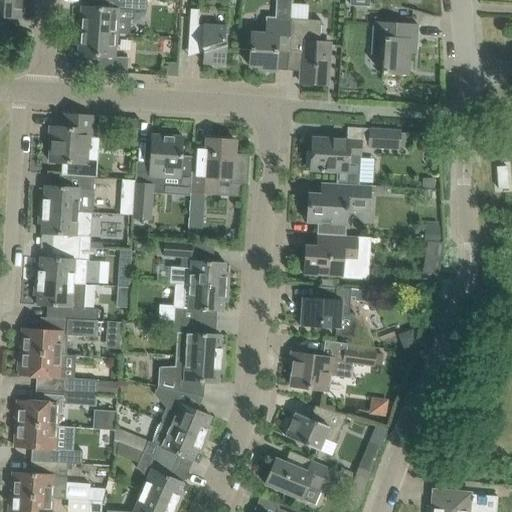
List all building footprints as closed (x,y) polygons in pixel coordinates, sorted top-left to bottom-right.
[(0,0),(0,18),(21,19),(22,0),(0,0)] [(78,17),(77,31),(117,33),(117,32),(129,33),(130,19),(132,16),(133,11),(146,11),(146,0),(124,0),(124,9),(118,9),(81,7),(80,17),(78,17)] [(290,26),(291,18),(292,2),(291,0),(276,0),(275,17),(267,17),(266,34),(251,33),(249,66),(259,67),(258,70),(275,71),(277,44),(288,45),(289,45),(290,26)] [(368,1),(364,0),(348,0),(348,8),(368,9),(368,1)] [(308,3),(292,2),(291,18),(290,26),(289,45),(288,45),(288,50),(303,51),(301,83),(327,85),(329,43),(320,42),(321,20),(308,19),(308,3)] [(200,10),(190,9),(189,24),(199,25),(200,10)] [(373,22),(371,50),(383,51),(382,74),(408,75),(410,53),(416,54),(417,24),(373,22)] [(226,26),(203,25),(201,48),(202,48),(203,52),(202,63),(225,65),(227,44),(225,42),(226,26)] [(117,33),(77,31),(76,45),(78,45),(78,55),(98,56),(97,72),(126,74),(127,57),(115,57),(117,33)] [(168,76),(176,76),(177,64),(168,63),(168,76)] [(62,163),(61,175),(94,177),(97,177),(100,137),(90,136),(91,116),(65,115),(64,128),(54,127),(54,137),(51,137),(50,162),(62,163)] [(129,132),(137,133),(137,119),(125,119),(124,126),(129,132)] [(400,132),(370,130),(369,146),(398,148),(399,147),(399,133),(400,132)] [(183,137),(151,135),(148,176),(178,178),(179,181),(182,184),(191,184),(192,166),(193,157),(182,156),(183,137)] [(247,185),(249,155),(234,154),(235,140),(207,138),(205,157),(193,157),(192,166),(191,184),(190,193),(217,194),(218,178),(231,179),(231,184),(247,185)] [(337,172),(336,184),(358,185),(361,141),(312,138),(311,154),(309,157),(309,165),(310,168),(310,170),(337,172)] [(506,166),(496,167),(498,189),(508,188),(506,166)] [(39,195),(38,209),(78,212),(92,213),(93,190),(94,177),(61,175),(59,175),(58,186),(45,186),(44,195),(39,195)] [(434,181),(421,180),(421,188),(433,189),(434,181)] [(152,184),(136,183),(134,207),(134,216),(133,219),(150,220),(152,184)] [(307,222),(319,222),(318,235),(322,235),(345,236),(347,210),(358,211),(358,206),(369,207),(370,193),(386,194),(387,187),(370,186),(358,185),(336,184),(335,195),(308,194),(307,222)] [(121,206),(121,215),(133,216),(134,216),(134,207),(121,206)] [(205,208),(189,207),(188,230),(203,231),(205,208)] [(78,212),(38,209),(37,224),(42,224),(41,233),(53,234),(53,246),(89,249),(90,237),(91,237),(92,213),(78,212)] [(424,228),(423,242),(426,242),(438,242),(439,229),(437,223),(425,222),(424,228)] [(345,236),(322,235),(321,247),(305,246),(303,274),(342,276),(343,260),(356,261),(358,237),(345,236)] [(438,242),(426,242),(424,254),(440,257),(442,243),(438,242)] [(163,255),(181,256),(191,257),(192,245),(164,243),(163,255)] [(34,266),(33,281),(85,284),(87,261),(89,261),(89,249),(53,246),(52,258),(40,257),(39,267),(34,266)] [(170,284),(175,284),(228,287),(229,273),(225,273),(225,263),(191,261),(190,267),(171,266),(170,284)] [(118,269),(117,286),(131,287),(132,270),(118,269)] [(322,279),(321,287),(334,288),(335,280),(322,279)] [(67,319),(85,320),(97,321),(98,309),(87,308),(83,308),(85,284),(33,281),(32,295),(37,295),(37,305),(57,306),(68,307),(67,319)] [(159,319),(173,320),(193,321),(194,309),(223,311),(223,301),(227,302),(228,287),(175,284),(174,305),(159,305),(159,319)] [(301,312),(300,326),(336,328),(335,335),(352,336),(353,327),(354,327),(354,314),(349,313),(350,297),(354,298),(354,301),(373,303),(374,290),(334,288),(321,287),(315,287),(315,298),(303,298),(303,297),(301,298),(302,299),(305,309),(301,310),(300,311),(301,312)] [(84,336),(85,320),(67,319),(66,335),(84,336)] [(193,321),(173,320),(172,333),(177,333),(175,356),(224,359),(224,345),(220,345),(221,335),(192,333),(193,321)] [(23,328),(22,352),(61,355),(62,331),(23,328)] [(323,375),(331,376),(350,378),(353,363),(373,366),(375,353),(345,349),(343,362),(333,361),(334,358),(291,353),(289,366),(292,366),(290,386),(321,390),(323,375)] [(61,355),(22,352),(20,376),(59,379),(61,355)] [(159,366),(157,386),(179,391),(179,381),(218,383),(219,373),(223,373),(224,359),(175,356),(175,365),(159,366)] [(63,378),(62,392),(97,393),(117,394),(117,382),(97,381),(97,380),(63,378)] [(118,391),(128,392),(129,381),(118,380),(118,391)] [(179,391),(157,386),(157,390),(155,390),(154,395),(165,408),(161,419),(162,419),(161,421),(206,440),(211,427),(208,425),(211,417),(196,410),(202,397),(179,391)] [(372,397),(369,413),(385,415),(388,399),(372,397)] [(19,400),(17,424),(56,426),(58,402),(19,400)] [(315,421),(296,412),(285,436),(318,450),(324,438),(335,443),(347,415),(315,406),(314,407),(320,409),(315,421)] [(93,429),(114,430),(115,427),(116,412),(95,411),(93,429)] [(115,427),(114,430),(113,440),(143,453),(174,466),(179,455),(193,461),(196,452),(200,453),(206,440),(161,421),(161,422),(160,422),(151,443),(115,427)] [(56,426),(17,424),(15,448),(55,450),(56,426)] [(373,426),(370,437),(380,441),(384,430),(373,426)] [(58,463),(72,464),(82,465),(82,451),(58,450),(58,463)] [(142,492),(178,507),(183,493),(180,491),(183,483),(170,477),(174,466),(143,453),(136,468),(147,479),(142,492)] [(334,486),(339,472),(311,460),(307,471),(276,458),(265,484),(315,505),(325,481),(333,484),(333,485),(334,486)] [(14,472),(12,496),(51,498),(66,499),(67,469),(71,470),(72,464),(58,463),(57,474),(14,472)] [(358,467),(353,478),(365,483),(370,472),(358,467)] [(365,483),(353,478),(350,488),(361,493),(365,483)] [(90,501),(102,502),(105,490),(90,489),(90,501)] [(496,511),(498,496),(434,491),(432,511),(496,511)] [(142,492),(132,511),(127,511),(107,511),(106,511),(175,511),(178,507),(142,492)] [(12,496),(11,511),(50,511),(51,498),(12,496)] [(88,511),(101,511),(102,502),(90,501),(88,511)]
